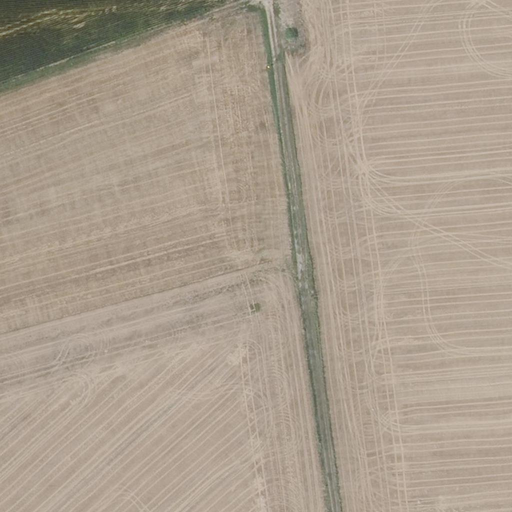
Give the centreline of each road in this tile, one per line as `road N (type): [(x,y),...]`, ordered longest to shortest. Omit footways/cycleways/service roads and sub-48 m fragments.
road 1 (track): [(339,511),(265,0)]
road 2 (track): [(254,0),(0,90)]
